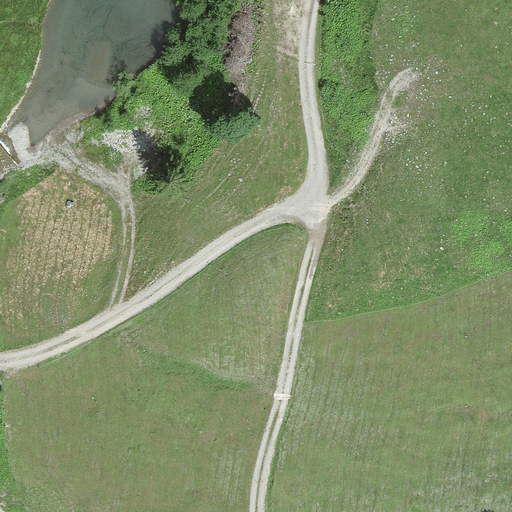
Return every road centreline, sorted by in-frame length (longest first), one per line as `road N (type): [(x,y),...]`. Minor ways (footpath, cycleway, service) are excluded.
road 1 (track): [(313,207),(280,206),(93,321),(0,350)]
road 2 (track): [(313,207),(319,224),(257,511)]
road 3 (track): [(314,0),(313,207)]
